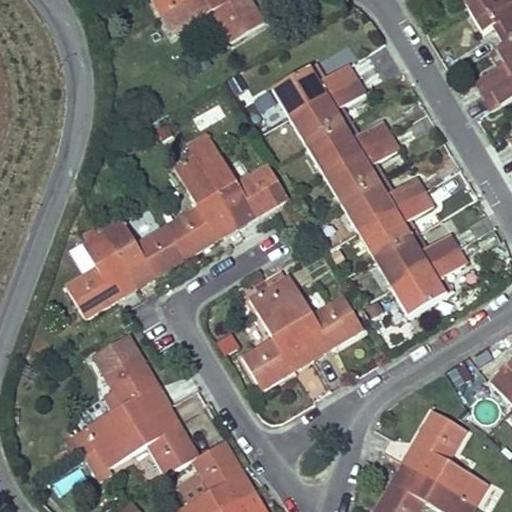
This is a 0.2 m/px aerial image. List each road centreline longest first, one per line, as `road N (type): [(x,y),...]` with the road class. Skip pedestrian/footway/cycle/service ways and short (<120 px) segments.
road 1 (unclassified): [(0,346),(77,133),(80,80),(54,0)]
road 2 (residential): [(282,240),(192,293),(182,323),(265,459)]
road 3 (residential): [(511,216),(382,0)]
road 4 (residential): [(380,382),(511,308)]
road 5 (residential): [(331,511),(353,427),(380,382)]
road 6 (residential): [(380,382),(265,459)]
